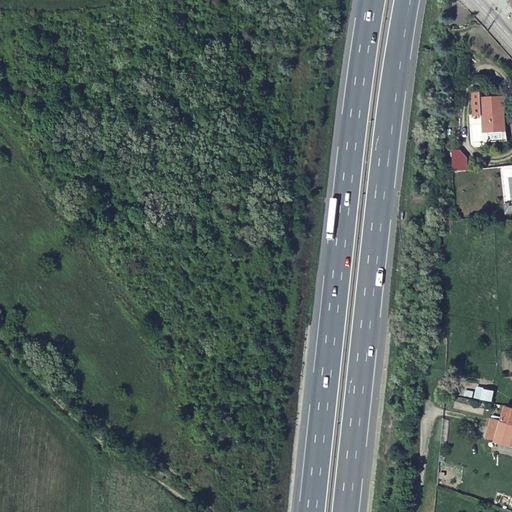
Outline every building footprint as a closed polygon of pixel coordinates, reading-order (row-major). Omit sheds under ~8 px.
[(485,118),(484,98),(484,96),(476,96),(476,118),(485,118)] [(506,97),(484,98),(485,118),(485,121),(488,123),(489,143),(508,142),(507,133),(506,132),(505,109),(507,109),(506,97)] [(489,397),(487,405),(495,407),(497,399),(489,397)] [(511,410),(503,408),(498,425),(511,427),(511,410)] [(511,449),(511,427),(498,425),(493,444),(511,449)]
